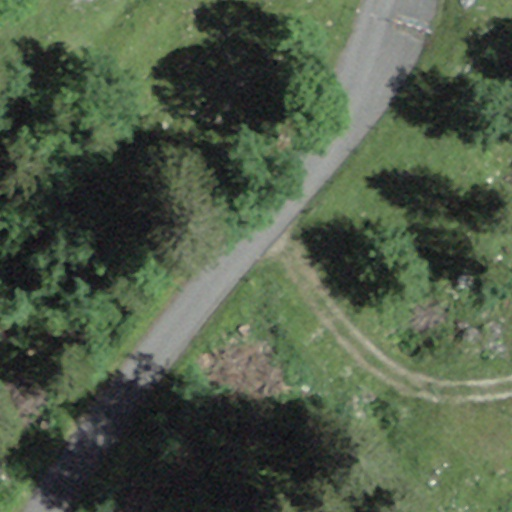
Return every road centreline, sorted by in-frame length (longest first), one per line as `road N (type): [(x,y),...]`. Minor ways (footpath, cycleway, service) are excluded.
road 1 (unclassified): [(397,0),(374,71),(325,154),(155,347),(51,511)]
road 2 (track): [(267,220),(348,339),(386,368),(422,386),(511,383)]
